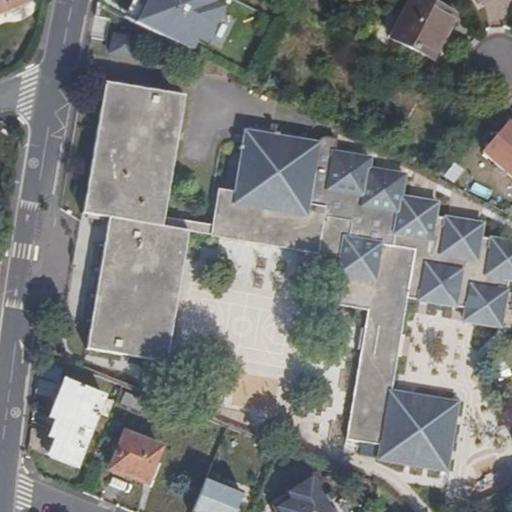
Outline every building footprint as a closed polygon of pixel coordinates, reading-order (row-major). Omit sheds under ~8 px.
[(27,0),(0,0),(0,11),(4,10),(6,14),(30,4),(27,0)] [(132,0),(124,17),(135,22),(146,0),(150,0),(154,2),(155,0),(132,0)] [(215,0),(155,0),(154,2),(150,0),(146,0),(135,22),(191,50),(196,39),(205,44),(224,6),(215,2),(215,0)] [(418,0),(399,41),(438,61),(461,16),(430,0),(418,0)] [(106,53),(131,58),(135,37),(110,32),(106,53)] [(103,81),(82,204),(80,212),(106,217),(84,349),(163,362),(183,244),(186,230),(337,256),(329,302),(365,309),(364,316),(345,439),(377,444),(374,459),(447,471),(458,403),(390,391),(399,331),(405,295),(414,297),(413,300),(461,308),(460,321),(499,328),(507,280),(511,280),(511,239),(480,235),(482,222),(435,214),(437,200),(401,194),(405,171),(369,165),(370,155),(334,149),(336,136),(325,133),(320,135),(317,138),(316,143),(244,132),(234,192),(216,190),(210,224),(161,216),(181,95),(103,81)] [(496,165),(511,178),(511,126),(508,123),(482,153),(494,163),(493,164),(495,167),(496,165)] [(77,464),(103,395),(83,388),(83,386),(79,384),(79,386),(66,381),(53,416),(58,418),(51,435),(57,438),(51,454),(77,464)] [(126,391),(122,401),(144,410),(149,400),(126,391)] [(219,400),(212,416),(266,438),(272,421),(219,400)] [(110,468),(144,481),(158,446),(125,432),(110,468)] [(160,446),(158,446),(144,481),(145,482),(160,446)] [(278,511),(336,511),(312,475),(285,492),(289,498),(275,507),(278,511)] [(206,478),(191,511),(233,511),(242,492),(206,478)]
